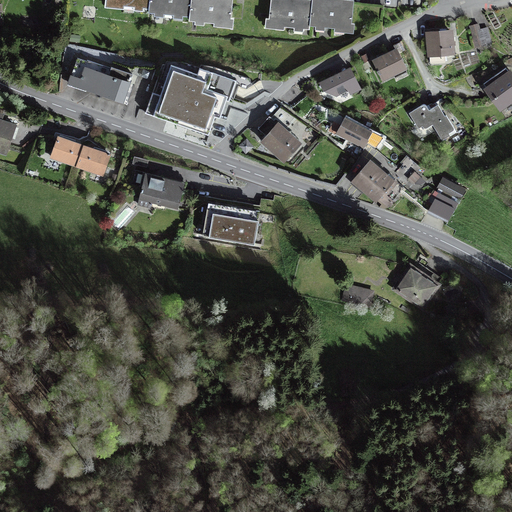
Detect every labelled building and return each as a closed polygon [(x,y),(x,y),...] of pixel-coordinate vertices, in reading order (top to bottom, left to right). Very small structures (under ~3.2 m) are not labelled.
[(105,0),(104,5),(124,7),(124,4),(135,5),(134,8),(142,9),(142,6),(147,7),(147,3),(147,0),(105,0)] [(191,0),(147,0),(147,3),(147,7),(147,11),(154,11),(154,15),(163,16),(163,12),(173,13),(173,17),(181,18),(182,14),(190,15),(191,0)] [(214,26),(233,28),(234,19),(230,19),(232,0),(191,0),(190,15),(190,20),(195,21),(195,24),(204,25),(204,22),(214,23),(214,26)] [(312,0),(270,0),(269,16),(265,16),(264,28),(286,30),(286,27),(294,28),(294,31),(304,32),(304,29),(309,30),(310,25),(312,0)] [(334,31),(354,33),(355,24),(351,24),(353,0),(312,0),(310,25),(316,26),(315,29),(325,30),(325,27),(335,28),(334,31)] [(372,8),(376,8),(376,11),(385,11),(385,3),(367,2),(367,13),(372,13),(372,8)] [(472,38),(475,47),(491,43),(487,28),(480,29),(478,24),(470,26),(473,38),(472,38)] [(428,33),(430,62),(444,61),(444,53),(452,52),(451,32),(428,33)] [(374,61),(383,78),(405,67),(397,50),(374,61)] [(77,58),(69,83),(123,101),(133,74),(111,67),(111,68),(87,60),(87,61),(77,58)] [(190,88),(201,92),(224,99),(225,96),(231,78),(198,67),(190,88)] [(484,84),(501,108),(511,100),(511,76),(506,67),(484,84)] [(349,88),(351,93),(360,88),(350,68),(321,82),(324,89),(336,95),(349,88)] [(210,140),(224,99),(201,92),(195,110),(153,95),(145,117),(178,129),(210,140)] [(430,120),(442,140),(456,131),(446,115),(445,116),(438,104),(429,110),(426,105),(426,104),(425,104),(424,104),(423,104),(409,112),(419,128),(430,120)] [(264,140),(283,158),(298,142),(282,128),(287,122),(278,114),(273,119),(270,117),(259,128),(268,136),(264,140)] [(1,121),(2,116),(0,115),(0,150),(6,153),(15,126),(1,121)] [(339,133),(365,148),(368,143),(374,149),(383,137),(347,118),(339,133)] [(84,146),(58,137),(51,156),(77,165),(84,146)] [(246,140),(240,145),(245,151),(251,146),(246,140)] [(77,165),(103,174),(110,155),(84,146),(77,165)] [(134,157),(132,164),(147,167),(149,160),(134,157)] [(398,169),(411,181),(422,169),(408,157),(398,169)] [(353,180),(376,200),(378,197),(388,205),(403,188),(371,160),(353,180)] [(145,175),(138,204),(151,207),(152,201),(178,207),(184,184),(145,175)] [(439,188),(460,198),(464,190),(444,180),(439,188)] [(429,210),(448,220),(457,203),(438,193),(429,210)] [(260,206),(209,197),(202,235),(254,244),(260,206)] [(438,284),(411,266),(395,288),(423,306),(438,284)] [(367,305),(370,293),(349,288),(347,295),(344,294),(342,299),(367,305)]
